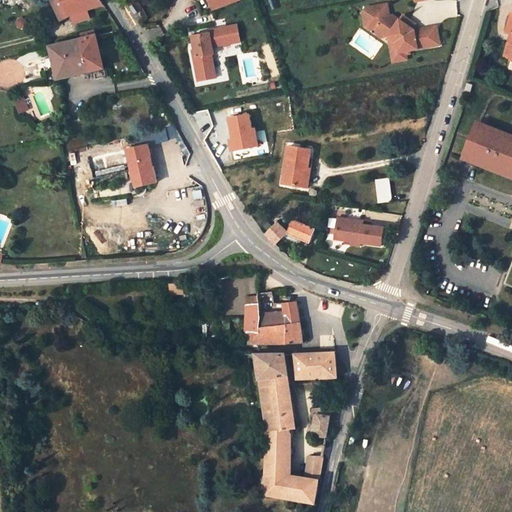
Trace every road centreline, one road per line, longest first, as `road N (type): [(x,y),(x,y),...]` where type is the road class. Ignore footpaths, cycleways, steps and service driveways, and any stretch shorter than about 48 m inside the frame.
road 1 (residential): [(467,0),(381,305)]
road 2 (tertiary): [(111,0),(243,236)]
road 3 (residential): [(0,279),(197,265),(243,236)]
road 4 (tertiary): [(243,236),(297,275),(381,305)]
road 5 (tertiary): [(381,305),(511,353)]
road 6 (unclassified): [(322,511),(354,381)]
